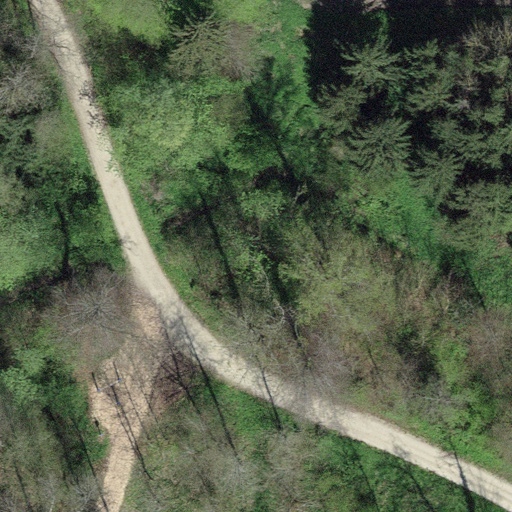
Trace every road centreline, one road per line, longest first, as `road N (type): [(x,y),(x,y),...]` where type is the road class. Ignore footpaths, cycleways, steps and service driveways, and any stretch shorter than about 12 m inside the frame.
road 1 (track): [(48,0),(145,258),(203,351),(228,372),(511,499)]
road 2 (track): [(93,511),(175,314)]
